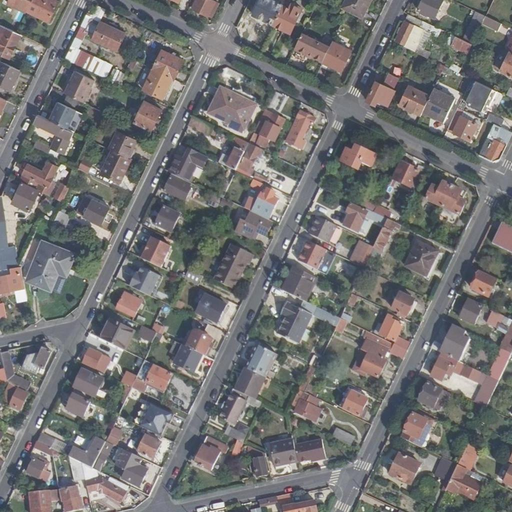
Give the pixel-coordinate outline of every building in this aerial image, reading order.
[(33,0),(11,0),(10,4),(27,12),(28,11),(33,0)] [(60,2),(55,0),(33,0),(28,11),(51,22),(60,2)] [(213,14),(218,3),(212,0),(197,0),(194,9),(208,16),(210,12),(213,14)] [(261,0),(254,15),(275,25),(284,5),(272,0),(261,0)] [(347,0),(343,8),(362,18),(371,0),(347,0)] [(435,19),(444,1),(441,0),(425,0),(419,11),(435,19)] [(284,5),(275,25),(285,30),(286,28),(292,31),(302,9),(293,5),(290,8),(284,5)] [(472,46),(476,36),(482,25),(486,17),(476,13),(463,41),(472,46)] [(405,45),(404,47),(417,54),(420,47),(418,45),(424,31),(420,29),(423,22),(409,15),(396,41),(405,45)] [(498,32),(502,25),(486,17),(482,25),(498,32)] [(117,29),(118,27),(110,23),(109,26),(102,22),(93,40),(117,51),(125,34),(117,29)] [(17,33),(4,26),(0,32),(0,40),(2,42),(0,46),(0,54),(11,59),(23,35),(17,33)] [(307,56),(323,63),(330,48),(305,36),(295,58),(304,62),(307,56)] [(453,47),(468,54),(472,46),(463,41),(457,38),(453,47)] [(330,48),(323,63),(341,71),(351,52),(333,43),(330,48)] [(163,51),(154,70),(173,80),(174,80),(183,61),(163,51)] [(82,57),(70,52),(65,60),(107,80),(112,69),(83,54),(82,57)] [(511,77),(511,53),(505,65),(498,61),(495,68),(501,71),(503,73),(511,77)] [(21,71),(4,63),(0,70),(0,85),(11,91),(21,71)] [(173,80),(154,70),(144,90),(164,99),(173,80)] [(114,72),(109,81),(120,86),(124,77),(114,72)] [(76,73),(65,95),(85,104),(96,82),(76,73)] [(365,95),(368,101),(376,105),(378,102),(388,106),(395,92),(389,89),(394,79),(385,74),(382,81),(383,82),(382,85),(377,82),(373,89),(369,87),(365,95)] [(471,83),(466,93),(471,95),(467,103),(483,110),(491,92),(471,83)] [(400,106),(421,116),(423,112),(432,94),(411,84),(400,106)] [(244,130),(256,106),(222,89),(210,113),(244,130)] [(432,94),(423,112),(445,122),(456,100),(434,89),(432,94)] [(56,102),(48,121),(67,130),(76,111),(56,102)] [(153,132),(162,111),(154,107),(146,103),(136,124),(153,132)] [(459,108),(466,112),(475,116),(478,111),(461,103),(459,108)] [(102,122),(106,114),(90,107),(87,114),(102,122)] [(459,108),(448,129),(470,141),(474,135),(477,136),(481,126),(463,117),(466,112),(459,108)] [(285,120),(266,110),(256,131),(262,133),(256,143),(264,148),(270,138),(275,140),(285,120)] [(313,126),(316,120),(301,112),(286,145),(302,153),(307,143),(302,141),(310,124),(313,126)] [(48,121),(38,116),(34,125),(67,140),(71,132),(67,130),(48,121)] [(218,129),(193,117),(189,126),(210,136),(211,135),(214,136),(218,129)] [(495,125),(489,138),(491,139),(493,135),(505,140),(510,132),(495,125)] [(118,133),(109,150),(114,152),(129,159),(138,142),(118,133)] [(255,133),(249,144),(252,145),(253,146),(259,135),(255,133)] [(249,144),(237,138),(233,146),(237,149),(227,167),(236,172),(243,157),(249,144)] [(489,138),(480,155),(494,162),(501,160),(507,147),(491,139),(489,138)] [(46,152),(49,145),(37,140),(33,146),(46,152)] [(104,147),(93,142),(91,145),(102,151),(104,147)] [(259,158),(263,151),(253,146),(252,145),(245,157),(243,157),(236,172),(250,178),(255,170),(251,168),(257,158),(259,158)] [(368,174),(377,156),(356,146),(353,152),(347,149),(339,165),(345,168),(347,164),(368,174)] [(203,155),(190,149),(185,160),(197,166),(203,155)] [(129,159),(114,152),(102,174),(120,183),(132,160),(129,159)] [(184,180),(186,181),(188,176),(192,178),(197,166),(185,160),(183,162),(177,158),(170,173),(173,175),(184,180)] [(94,164),(84,159),(79,170),(89,175),(94,164)] [(24,175),(21,183),(23,184),(36,190),(38,187),(45,191),(56,167),(46,162),(41,172),(28,165),(23,175),(24,175)] [(391,179),(394,180),(402,163),(399,162),(391,179)] [(411,188),(420,172),(402,163),(394,180),(411,188)] [(263,185),(266,179),(255,173),(252,179),(254,180),(263,185)] [(192,184),(184,180),(173,175),(165,191),(185,201),(191,190),(189,189),(192,184)] [(260,191),(263,185),(254,180),(251,186),(260,191)] [(219,197),(223,199),(230,184),(226,182),(219,197)] [(36,190),(23,184),(13,204),(30,212),(40,192),(36,190)] [(427,201),(443,209),(453,188),(444,184),(441,190),(434,186),(427,201)] [(453,188),(443,209),(459,217),(466,202),(460,199),(462,193),(453,188)] [(253,213),(268,221),(278,201),(273,199),(275,193),(268,189),(267,192),(265,190),(253,213)] [(63,203),(66,197),(59,193),(56,200),(63,203)] [(2,196),(0,195),(0,259),(12,258),(2,196)] [(365,198),(360,207),(372,212),(374,213),(379,205),(365,198)] [(102,226),(110,209),(93,201),(85,218),(102,226)] [(357,234),(367,213),(351,205),(347,213),(350,215),(343,227),(357,234)] [(172,233),(181,215),(166,208),(157,225),(172,233)] [(71,217),(59,212),(52,226),(64,232),(71,217)] [(374,213),(372,212),(369,218),(384,226),(387,220),(374,213)] [(266,237),(273,224),(268,221),(253,213),(250,218),(246,216),(237,233),(252,240),(256,232),(259,233),(266,237)] [(336,227),(317,218),(308,235),(328,245),(336,227)] [(364,270),(372,274),(394,228),(398,230),(400,226),(387,220),(384,226),(374,248),(365,268),(364,269),(364,270)] [(511,254),(511,228),(503,224),(499,231),(507,236),(501,249),(511,254)] [(322,270),(332,249),(298,234),(289,255),(322,270)] [(143,260),(161,269),(172,247),(153,238),(143,260)] [(350,261),(365,268),(374,248),(359,241),(350,261)] [(61,292),(75,255),(44,243),(29,280),(61,292)] [(427,278),(438,254),(417,243),(406,267),(427,278)] [(222,265),(241,275),(246,264),(248,265),(252,255),(231,245),(222,265)] [(12,260),(0,262),(0,265),(1,271),(18,267),(16,259),(12,260)] [(335,272),(352,278),(357,266),(340,260),(335,272)] [(233,291),(241,275),(222,265),(214,281),(233,291)] [(21,268),(18,267),(1,271),(2,277),(0,277),(0,294),(16,291),(19,302),(28,300),(21,268)] [(131,286),(151,297),(160,277),(142,268),(139,275),(137,279),(135,278),(131,286)] [(299,299),(310,277),(293,268),(282,291),(299,299)] [(185,279),(198,287),(202,279),(189,272),(185,279)] [(498,281),(481,273),(473,290),(489,298),(498,281)] [(134,317),(142,301),(126,293),(118,309),(134,317)] [(352,295),(340,319),(345,322),(357,297),(352,295)] [(407,317),(415,302),(400,295),(393,310),(407,317)] [(218,324),(227,306),(205,296),(197,313),(218,324)] [(297,345),(316,308),(299,299),(295,307),(285,303),(280,314),(284,316),(275,334),(297,345)] [(511,320),(469,300),(460,318),(473,325),(481,310),(491,315),(487,324),(494,327),(492,331),(491,330),(486,341),(511,354),(511,320)] [(394,345),(407,352),(410,346),(402,342),(401,342),(397,340),(404,326),(393,321),(393,319),(389,317),(379,336),(395,343),(394,345)] [(101,340),(124,351),(133,330),(111,320),(101,340)] [(153,342),(157,334),(151,330),(145,327),(141,336),(153,342)] [(446,347),(435,341),(432,349),(443,354),(460,362),(473,335),(455,327),(446,347)] [(203,356),(205,357),(213,341),(195,332),(188,348),(203,356)] [(385,360),(393,345),(366,332),(363,340),(366,341),(362,351),(370,354),(361,371),(366,372),(379,379),(387,361),(385,360)] [(256,345),(244,369),(246,370),(265,379),(268,371),(261,367),(268,352),(256,345)] [(391,353),(403,360),(407,352),(394,345),(391,353)] [(203,356),(188,348),(183,346),(174,364),(193,374),(203,356)] [(42,371),(51,353),(43,349),(41,353),(29,356),(23,368),(37,374),(39,369),(42,371)] [(103,371),(109,358),(92,349),(85,363),(103,371)] [(363,377),(366,372),(361,371),(370,354),(362,351),(352,372),(363,377)] [(9,354),(1,355),(8,381),(12,384),(27,391),(31,384),(14,376),(9,354)] [(486,375),(476,370),(460,362),(443,354),(432,377),(442,382),(445,375),(479,391),(486,375)] [(165,392),(174,375),(146,361),(133,388),(144,394),(148,386),(154,389),(156,387),(165,392)] [(311,380),(316,368),(312,366),(306,378),(311,380)] [(96,398),(105,380),(84,370),(75,388),(96,398)] [(256,400),(266,379),(265,379),(246,370),(236,390),(248,397),(256,400)] [(486,409),(486,408),(498,383),(499,380),(486,375),(473,403),(486,409)] [(21,411),(30,393),(27,391),(12,384),(3,402),(21,411)] [(445,406),(450,395),(429,384),(420,402),(433,409),(436,403),(445,406)] [(125,404),(133,388),(129,386),(126,393),(128,394),(123,403),(125,404)] [(100,390),(98,394),(105,398),(107,393),(100,390)] [(236,390),(234,390),(228,402),(226,407),(221,418),(234,425),(248,397),(236,390)] [(316,408),(319,401),(304,394),(299,391),(296,398),(300,400),(294,412),(315,423),(321,411),(316,408)] [(365,407),(368,401),(351,392),(343,410),(362,418),(367,408),(365,407)] [(84,417),(90,404),(75,396),(68,410),(84,417)] [(153,406),(142,428),(160,437),(166,424),(170,426),(175,416),(153,406)] [(402,438),(426,450),(439,423),(423,416),(421,419),(414,415),(402,438)] [(0,431),(5,434),(9,427),(0,422),(0,431)] [(225,434),(229,436),(238,440),(243,443),(246,436),(228,427),(225,434)] [(111,442),(122,444),(125,430),(113,428),(111,442)] [(333,438),(351,447),(355,439),(336,430),(333,438)] [(37,442),(51,448),(55,441),(41,434),(37,442)] [(100,439),(107,442),(109,438),(102,434),(100,439)] [(79,436),(76,444),(92,450),(95,442),(79,436)] [(154,459),(162,444),(147,437),(140,452),(154,459)] [(226,453),(228,447),(208,437),(196,461),(203,464),(202,466),(212,471),(221,451),(226,453)] [(94,469),(98,462),(97,461),(105,443),(97,439),(91,454),(88,453),(87,455),(80,452),(76,460),(82,463),(94,469)] [(243,443),(238,440),(232,454),(237,456),(243,443)] [(298,462),(295,447),(293,440),(270,445),(275,467),(298,462)] [(298,462),(298,465),(317,461),(318,462),(325,460),(322,441),(295,447),(298,462)] [(52,456),(51,448),(37,442),(34,448),(52,456)] [(470,471),(480,450),(469,444),(459,465),(470,471)] [(265,458),(266,458),(265,453),(255,448),(255,459),(259,478),(268,475),(265,458)] [(149,470),(140,466),(143,460),(125,451),(118,465),(128,471),(124,478),(141,487),(149,470)] [(411,484),(421,464),(401,454),(391,474),(411,484)] [(46,467),(46,465),(35,459),(28,473),(40,479),(44,470),(46,471),(48,468),(46,467)] [(443,491),(446,492),(447,490),(459,465),(449,461),(446,467),(442,464),(437,474),(441,476),(441,479),(447,482),(443,491)] [(119,502),(127,485),(94,469),(82,463),(88,492),(102,489),(103,493),(119,502)] [(472,476),(474,473),(470,471),(459,465),(447,490),(455,494),(456,491),(474,500),(482,485),(464,476),(465,473),(472,476)] [(61,497),(63,511),(65,511),(81,509),(77,487),(59,490),(61,497)] [(61,497),(59,490),(31,492),(32,511),(51,511),(51,499),(61,497)] [(290,494),(259,501),(261,507),(279,503),(280,510),(284,509),(285,511),(318,511),(316,501),(295,505),(295,502),(292,503),(290,494)]
